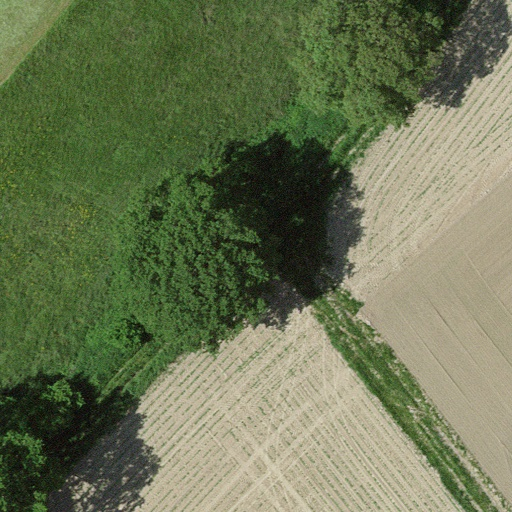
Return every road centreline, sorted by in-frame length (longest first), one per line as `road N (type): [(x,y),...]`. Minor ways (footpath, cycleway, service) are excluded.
road 1 (track): [(0,504),(322,172)]
road 2 (track): [(268,225),(491,511)]
